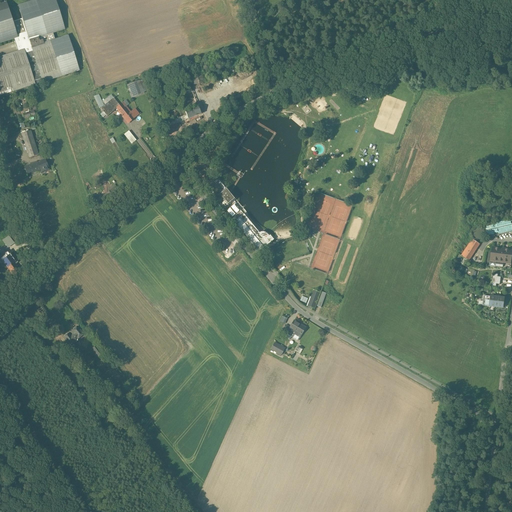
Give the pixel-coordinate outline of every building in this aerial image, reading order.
[(0,96),(35,85),(42,83),(79,71),(68,35),(55,40),(53,33),(65,29),(55,0),(34,0),(18,5),(22,19),(12,22),(6,2),(0,4),(0,43),(14,39),(18,52),(0,57),(0,96)] [(187,80),(184,72),(181,73),(183,79),(186,87),(187,87),(189,86),(187,80)] [(209,72),(197,75),(197,76),(200,85),(212,82),(210,77),(211,77),(210,76),(210,77),(209,72)] [(197,76),(187,80),(189,86),(190,88),(191,89),(200,85),(197,76)] [(139,81),(127,86),(131,97),(143,92),(139,81)] [(191,90),(179,94),(181,100),(176,102),(178,109),(183,108),(184,111),(197,106),(191,90)] [(129,113),(123,106),(125,105),(123,102),(119,105),(113,98),(101,108),(107,116),(116,109),(128,123),(133,118),(129,113)] [(197,106),(184,111),(186,116),(187,119),(200,114),(197,106)] [(178,109),(159,116),(162,124),(167,122),(186,116),(184,111),(183,108),(178,109)] [(134,109),(129,113),(133,118),(138,114),(134,109)] [(186,116),(167,122),(169,126),(187,119),(186,116)] [(125,134),(132,144),(137,140),(130,130),(125,134)] [(30,131),(22,133),(29,158),(38,155),(30,131)] [(45,160),(37,163),(40,170),(41,172),(43,171),(44,172),(49,170),(45,160)] [(37,162),(24,167),(27,175),(40,170),(37,163),(37,162)] [(227,190),(226,189),(225,189),(224,191),(219,194),(225,201),(222,203),(225,206),(232,201),(233,200),(234,199),(233,197),(232,197),(228,191),(227,190)] [(259,233),(244,214),(235,222),(250,241),(249,242),(258,253),(264,248),(273,241),(269,236),(267,235),(265,233),(263,232),(260,232),(259,233)] [(482,236),(482,233),(482,231),(480,229),(478,228),(476,227),(474,228),(472,229),(471,231),(470,234),(471,236),(472,238),(474,239),(476,240),(479,239),(481,238),(482,236)] [(473,240),(462,256),(460,260),(467,264),(480,244),(473,240)] [(503,249),(493,248),(491,261),(502,262),(503,249)] [(511,250),(503,249),(502,262),(510,263),(511,250)] [(7,257),(7,258),(12,264),(12,265),(16,261),(18,260),(13,253),(12,254),(7,257)] [(16,261),(12,265),(12,264),(10,266),(11,268),(9,269),(10,271),(9,272),(12,276),(15,274),(15,275),(18,273),(18,272),(20,270),(16,264),(17,263),(16,261)] [(501,274),(494,273),(492,286),(499,287),(501,274)] [(314,290),(311,299),(310,298),(307,306),(309,307),(308,308),(312,310),(313,308),(314,309),(320,293),(314,290)] [(322,292),(317,306),(321,308),(326,294),(322,292)] [(504,298),(491,297),(490,307),(503,308),(504,298)] [(294,321),(289,328),(285,325),(282,331),(288,335),(292,338),(294,335),(299,338),(305,328),(294,321)] [(77,327),(76,328),(74,328),(73,329),(72,331),(70,332),(72,335),(76,340),(77,340),(83,334),(77,327)] [(70,337),(68,334),(64,338),(68,343),(73,349),(76,347),(74,344),(77,341),(77,340),(76,340),(72,335),(70,337)] [(73,349),(68,343),(65,345),(70,352),(73,349)] [(284,349),(274,343),(271,350),(279,354),(281,355),(284,349)]
